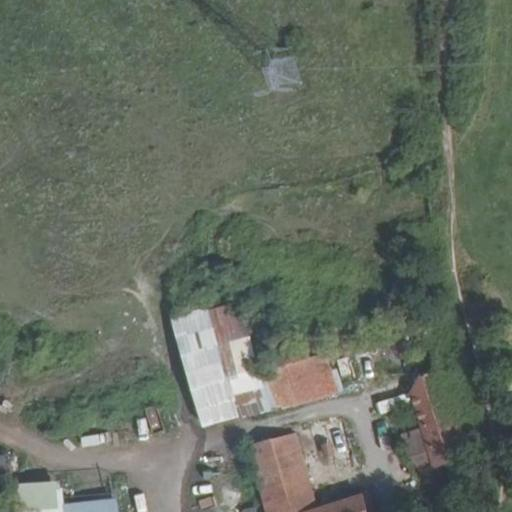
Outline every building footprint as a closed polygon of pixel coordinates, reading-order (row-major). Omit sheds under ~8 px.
[(424,323),(406,328),(421,379),(413,393),(436,464),(466,454),(424,323)] [(314,355),(288,362),(299,401),(339,389),(327,352),(314,355)] [(288,362),(266,368),(277,407),(299,401),(288,362)] [(297,431),(250,444),(269,511),(374,511),(369,494),(365,495),(364,491),(318,506),(297,431)] [(0,454),(0,481),(11,481),(10,454),(0,454)] [(125,511),(124,495),(71,500),(69,478),(22,483),(25,511),(125,511)]
